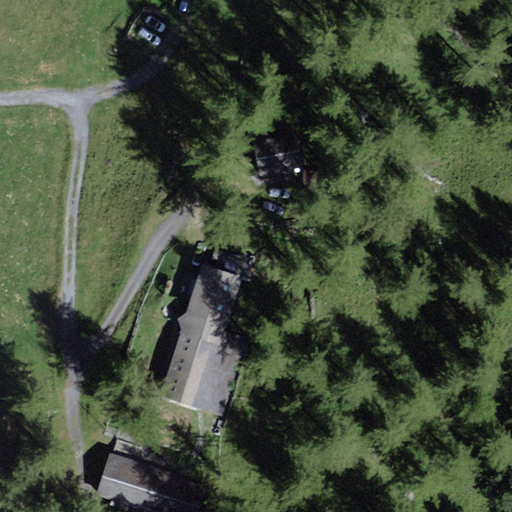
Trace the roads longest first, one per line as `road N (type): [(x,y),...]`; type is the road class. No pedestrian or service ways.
road 1 (track): [(0,95),(75,104),(69,211),(91,450),(110,511)]
road 2 (track): [(75,104),(183,69),(244,1)]
